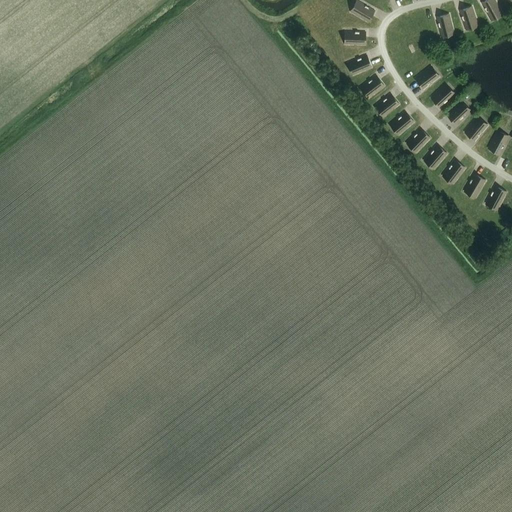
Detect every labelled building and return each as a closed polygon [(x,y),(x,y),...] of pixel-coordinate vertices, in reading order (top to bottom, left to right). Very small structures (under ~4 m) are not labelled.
[(490,19),(501,13),(493,0),(487,0),(482,3),(490,19)] [(368,22),(374,12),(359,3),(352,13),(368,22)] [(465,28),(477,25),(471,7),(459,11),(465,28)] [(441,35),(453,32),(449,15),(436,18),(441,35)] [(365,45),(365,33),(347,32),(347,45),(365,45)] [(355,75),(371,68),(366,56),(350,63),(355,75)] [(423,89),(437,78),(429,68),(415,80),(423,89)] [(370,97),(384,87),(376,77),(362,87),(370,97)] [(440,108),(453,96),(444,87),(431,99),(440,108)] [(385,116),(399,105),(391,95),(377,106),(385,116)] [(456,125),(469,113),(460,103),(447,116),(456,125)] [(400,134),(413,123),(405,113),(392,124),(400,134)] [(474,141),(486,128),(476,119),(465,133),(474,141)] [(417,151),(430,139),(421,130),(408,143),(417,151)] [(499,155),(508,139),(496,133),(488,149),(499,155)] [(435,168),(447,154),(437,146),(425,160),(435,168)] [(454,183),(465,168),(455,161),(444,175),(454,183)] [(476,197),(485,181),(474,175),(465,190),(476,197)] [(498,208),(506,193),(495,187),(487,202),(498,208)]
